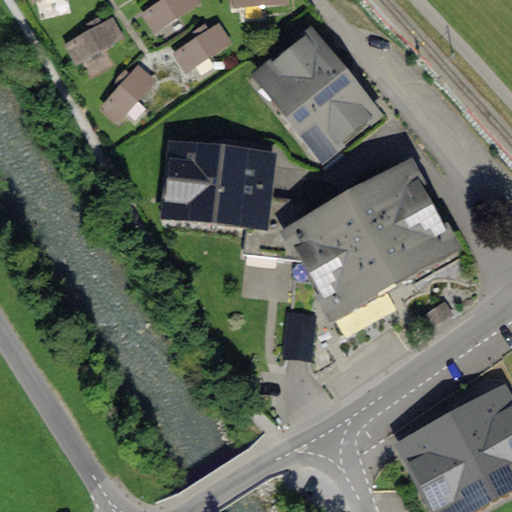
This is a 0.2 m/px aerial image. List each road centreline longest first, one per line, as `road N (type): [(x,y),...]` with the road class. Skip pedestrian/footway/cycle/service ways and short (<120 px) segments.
road 1 (unclassified): [(320,435),(511,307)]
road 2 (unclassified): [(0,332),(116,511)]
road 3 (unclassified): [(189,511),(320,435)]
